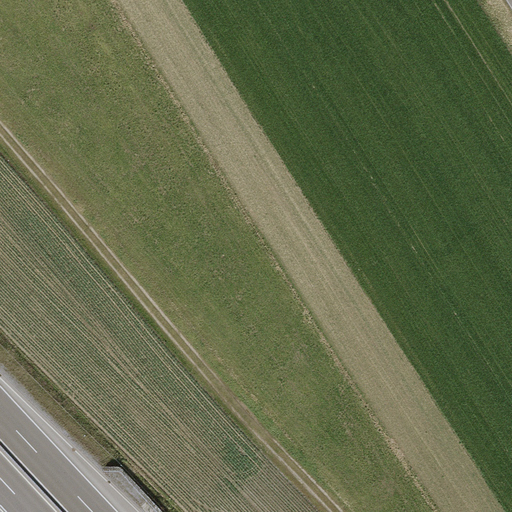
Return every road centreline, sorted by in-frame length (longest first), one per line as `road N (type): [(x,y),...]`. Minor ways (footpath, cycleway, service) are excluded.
road 1 (track): [(0,127),(336,511)]
road 2 (motorway): [(94,511),(0,409)]
